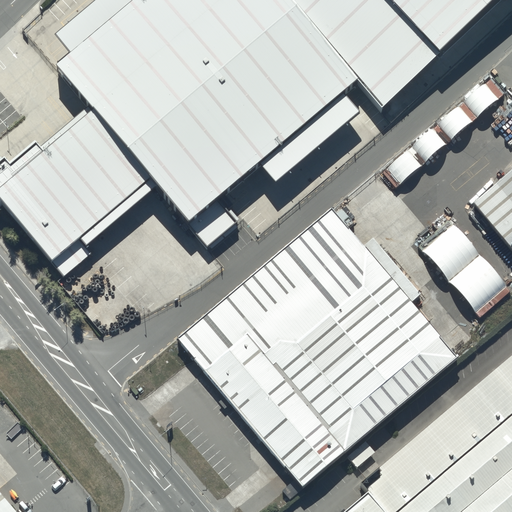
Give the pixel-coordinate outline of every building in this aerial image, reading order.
[(498,0),(122,0),(44,73),(77,119),(0,177),(0,211),(50,269),(140,189),(175,235),(347,90),(367,119),(433,63),(498,0)] [(511,165),(471,201),(511,248),(511,165)] [(324,202),(173,333),(302,481),(454,350),(324,202)] [(511,511),(511,363),(340,511),(511,511)] [(0,511),(14,511),(0,494),(0,511)]
